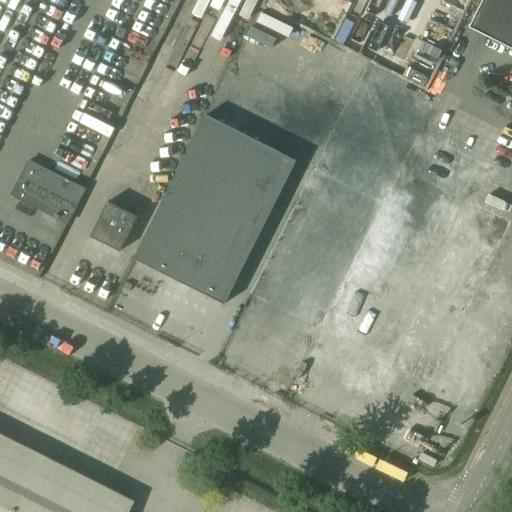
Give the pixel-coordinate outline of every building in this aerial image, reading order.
[(511,47),(511,0),(482,0),(470,26),(511,47)] [(390,366),(433,384),(506,217),(474,203),(492,163),(418,130),(436,91),(357,57),(252,295),(317,323),(307,347),(383,381),(390,366)] [(206,115),(133,258),(224,304),(296,161),(206,115)] [(67,223),(85,189),(29,160),(12,195),(67,223)] [(100,219),(92,235),(91,237),(120,251),(138,217),(108,202),(100,219)] [(130,292),(133,285),(126,281),(123,288),(130,292)] [(0,433),(0,511),(125,511),(131,500),(0,433)]
